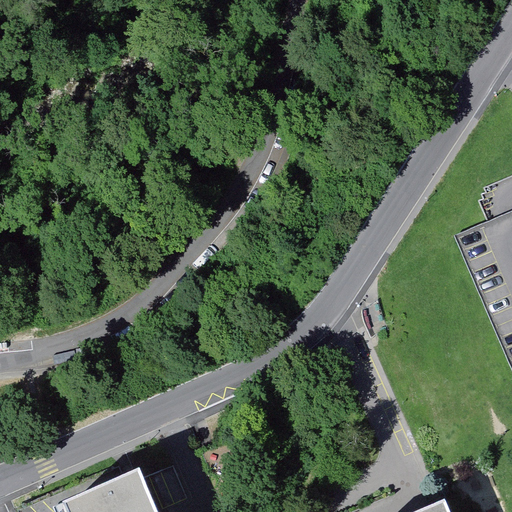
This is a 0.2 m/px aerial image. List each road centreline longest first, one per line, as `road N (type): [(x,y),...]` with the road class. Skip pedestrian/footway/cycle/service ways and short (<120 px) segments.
road 1 (residential): [(511,39),(378,251),(295,346),(242,379),(0,483)]
road 2 (unclassified): [(302,0),(275,151),(253,189),(127,326),(0,364)]
